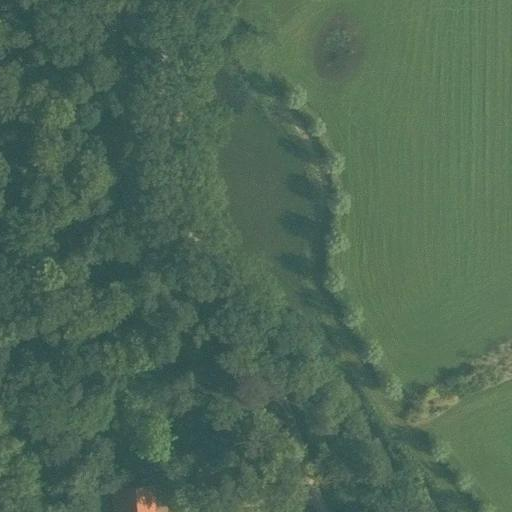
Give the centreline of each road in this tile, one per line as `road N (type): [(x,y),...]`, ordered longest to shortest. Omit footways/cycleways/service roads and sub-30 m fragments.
road 1 (track): [(189,0),(158,71),(166,188),(262,343),(327,511)]
road 2 (track): [(318,484),(178,511)]
